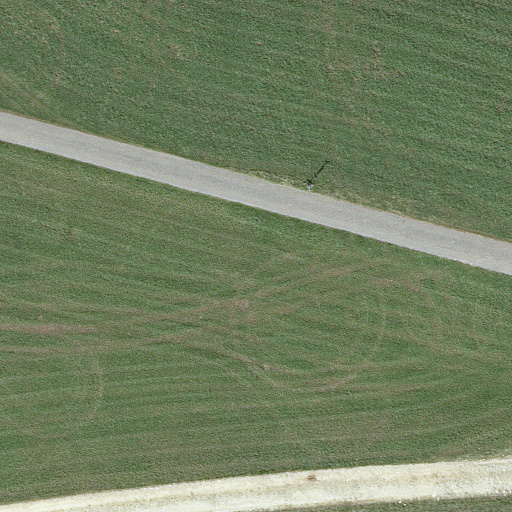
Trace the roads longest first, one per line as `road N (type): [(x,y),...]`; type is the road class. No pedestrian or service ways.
road 1 (unclassified): [(0,127),(511,257)]
road 2 (track): [(511,474),(70,511)]
road 3 (track): [(0,63),(99,154)]
